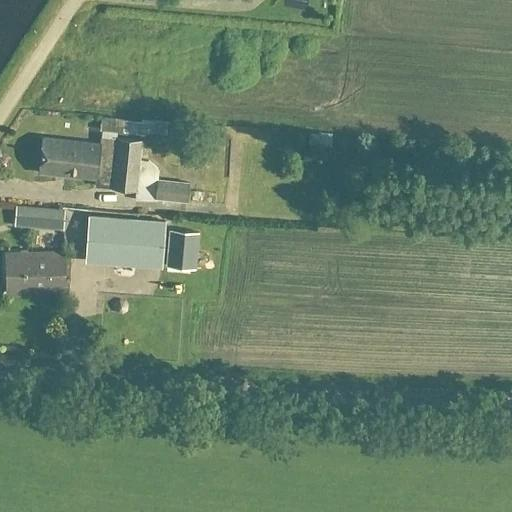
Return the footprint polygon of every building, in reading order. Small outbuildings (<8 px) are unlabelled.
[(239,94),(242,59),(160,53),(157,88),(239,94)] [(133,114),(133,92),(78,91),(77,114),(133,114)] [(141,144),(100,139),(99,145),(42,139),(38,174),(112,183),(111,187),(136,190),(135,200),(158,200),(187,203),(189,186),(157,182),(158,173),(148,164),(139,163),(141,144)] [(26,209),(24,227),(61,230),(63,212),(26,209)] [(162,263),(165,222),(89,217),(86,258),(162,263)] [(168,232),(166,268),(195,270),(197,234),(168,232)] [(34,255),(35,294),(65,293),(64,254),(34,255)] [(6,295),(35,294),(34,255),(5,255),(6,295)]
